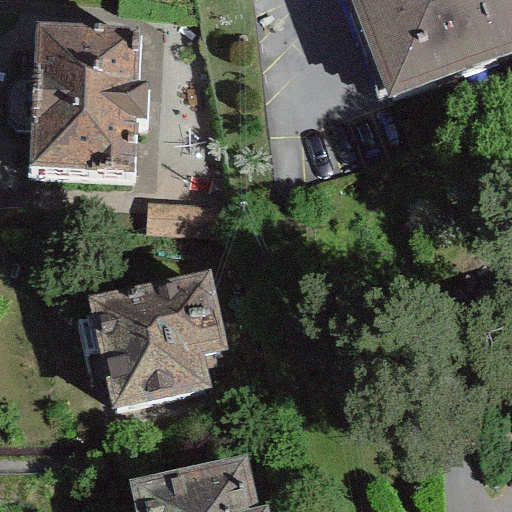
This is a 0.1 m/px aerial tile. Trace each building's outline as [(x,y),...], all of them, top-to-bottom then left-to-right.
[(511,0),(355,0),(390,95),(511,50),(511,0)] [(144,49),(45,43),(38,182),(137,187),(140,133),(151,134),(152,102),(141,101),(144,49)] [(232,207),(157,202),(155,235),(229,239),(232,207)] [(20,249),(0,247),(0,283),(16,285),(20,249)] [(215,289),(102,312),(124,416),(213,397),(206,365),(230,360),(215,289)] [(261,511),(252,469),(146,491),(150,511),(261,511)]
